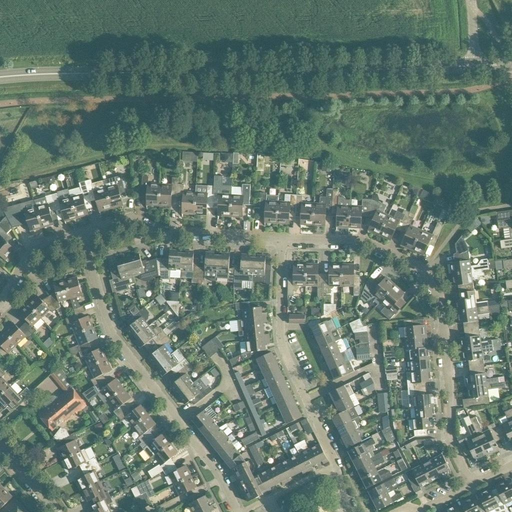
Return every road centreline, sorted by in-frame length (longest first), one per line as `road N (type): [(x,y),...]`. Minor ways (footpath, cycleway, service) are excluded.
road 1 (secondary): [(0,77),(474,65)]
road 2 (residential): [(471,485),(448,435),(440,304),(422,270),(361,240),(282,238)]
road 3 (residential): [(236,511),(216,470),(108,329),(82,231)]
road 4 (residential): [(336,464),(279,339),(282,238)]
road 5 (residential): [(282,238),(163,230),(125,219),(82,231)]
